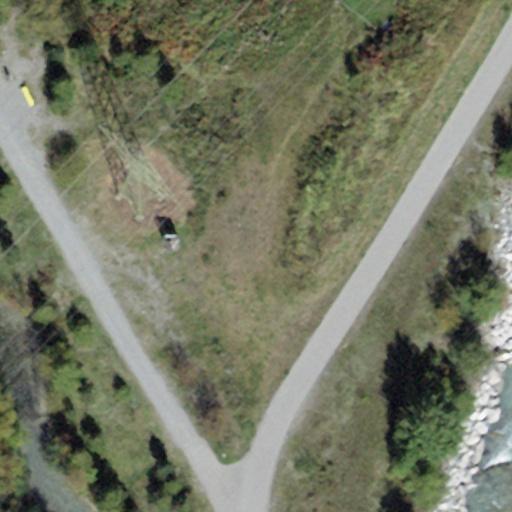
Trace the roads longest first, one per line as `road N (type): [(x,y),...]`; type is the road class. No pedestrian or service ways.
road 1 (track): [(511,40),(301,381),(248,511)]
road 2 (track): [(231,511),(0,129)]
